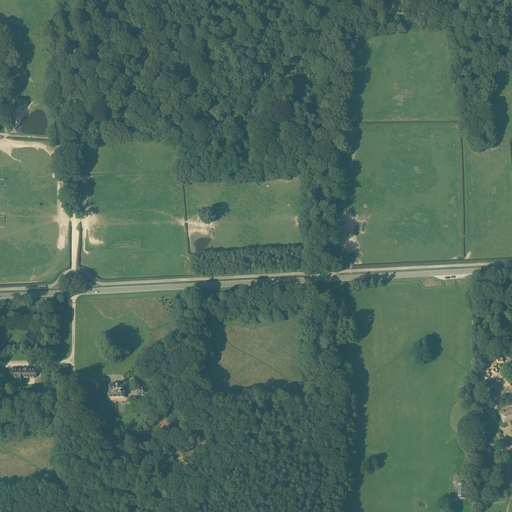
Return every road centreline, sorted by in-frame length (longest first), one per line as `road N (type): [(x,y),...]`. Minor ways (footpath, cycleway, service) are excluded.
road 1 (tertiary): [(511,270),(0,295)]
road 2 (track): [(72,140),(72,360)]
road 3 (track): [(72,0),(72,123)]
